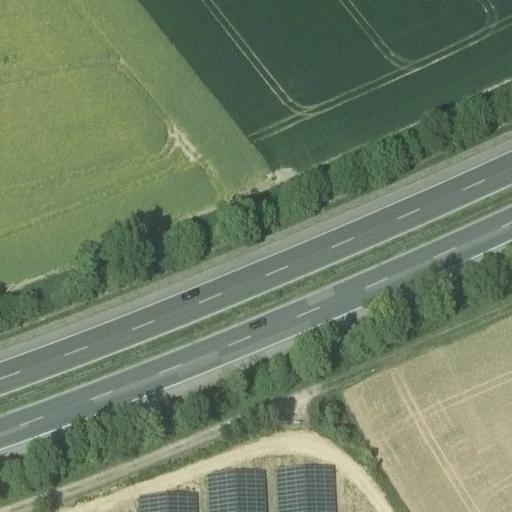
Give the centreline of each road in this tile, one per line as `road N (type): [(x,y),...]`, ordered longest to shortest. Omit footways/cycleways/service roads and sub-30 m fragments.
road 1 (track): [(0,300),(373,151),(511,84)]
road 2 (motorway): [(511,166),(202,300),(0,373)]
road 3 (motorway): [(0,425),(217,349),(511,220)]
road 4 (track): [(67,511),(230,454),(295,442),(337,455),(387,511)]
road 5 (track): [(0,511),(316,390)]
road 6 (track): [(511,307),(316,390)]
